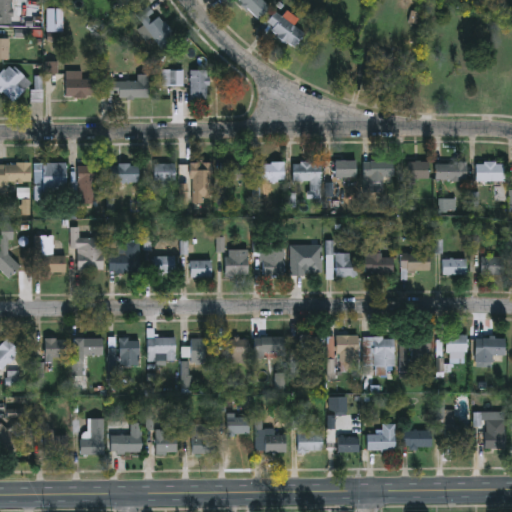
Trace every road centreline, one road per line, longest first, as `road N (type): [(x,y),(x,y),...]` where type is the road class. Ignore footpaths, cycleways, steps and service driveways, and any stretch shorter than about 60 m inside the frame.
road 1 (secondary): [(511,489),(0,494)]
road 2 (residential): [(511,306),(0,309)]
road 3 (residential): [(511,133),(0,132)]
road 4 (residential): [(188,0),(269,78),(294,130)]
